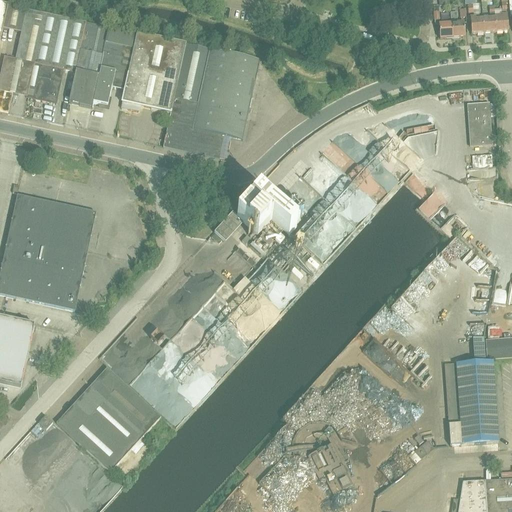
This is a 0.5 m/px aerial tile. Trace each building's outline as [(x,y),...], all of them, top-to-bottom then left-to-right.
[(21,33),(26,10),(8,6),(3,29),(21,33)] [(75,73),(86,23),(26,10),(21,33),(36,36),(30,64),(34,64),(29,90),(31,90),(29,99),(32,100),(56,105),(63,71),(75,73)] [(463,23),(457,24),(456,13),(450,13),(451,24),(452,39),(465,38),(463,23)] [(494,18),(495,33),(508,32),(507,15),(501,16),(501,18),(494,18)] [(483,34),(482,19),(475,20),(475,18),(470,18),(471,35),(483,34)] [(483,34),(495,33),(494,18),(482,19),(483,34)] [(92,109),(93,104),(109,29),(86,23),(75,73),(69,104),(92,109)] [(439,40),(452,39),(451,24),(438,25),(439,40)] [(124,92),(137,35),(109,29),(93,104),(108,107),(112,89),(124,92)] [(170,115),(186,45),(137,35),(124,92),(122,104),(121,110),(138,114),(139,108),(170,115)] [(224,137),(231,139),(242,141),(260,61),(186,45),(170,115),(163,149),(219,161),(224,137)] [(15,60),(15,61),(4,59),(0,79),(0,113),(7,115),(12,94),(26,97),(26,98),(29,99),(31,90),(29,90),(34,64),(30,64),(15,60)] [(489,105),(468,107),(471,147),(491,146),(489,105)] [(256,199),(252,195),(215,235),(226,245),(232,237),(234,239),(259,262),(284,236),(289,240),(297,231),(267,203),(259,196),(256,199)] [(17,197),(0,276),(0,296),(74,313),(96,215),(17,197)] [(0,384),(20,389),(34,326),(0,318),(0,384)] [(511,339),(485,341),(487,361),(511,359),(511,339)] [(450,447),(498,444),(492,363),(444,366),(450,447)] [(90,388),(144,437),(161,419),(107,369),(90,388)] [(127,456),(144,437),(90,388),(73,406),(127,456)] [(110,474),(127,456),(73,406),(56,425),(110,474)] [(421,460),(433,451),(427,443),(415,453),(421,460)] [(457,511),(511,511),(511,479),(484,482),(474,482),(462,483),(457,511)] [(457,511),(459,501),(453,500),(451,511),(457,511)]
